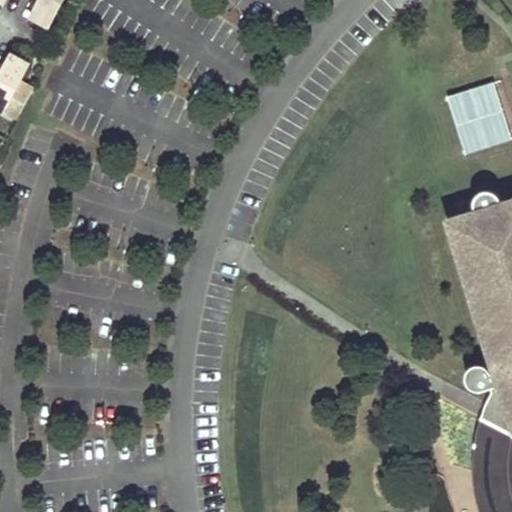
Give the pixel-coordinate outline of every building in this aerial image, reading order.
[(63,0),(40,0),(34,14),(52,23),(63,0)] [(12,53),(1,73),(0,72),(0,110),(5,112),(30,63),(12,53)] [(494,80),(446,95),(464,153),(511,139),(494,80)] [(511,192),(510,189),(508,187),(506,185),(503,184),(501,184),(499,184),(495,184),(491,186),(489,188),(487,191),(486,194),(486,196),(486,199),(486,202),(487,204),(489,206),(461,214),(511,395),(511,192)] [(497,423),(485,416),(483,423),(479,442),(477,462),(478,482),(482,501),(485,511),(500,511),(496,498),(493,480),(492,462),(493,444),(497,423)] [(511,511),(511,430),(497,423),(493,444),(492,462),(493,480),(496,498),(500,511),(511,511)]
